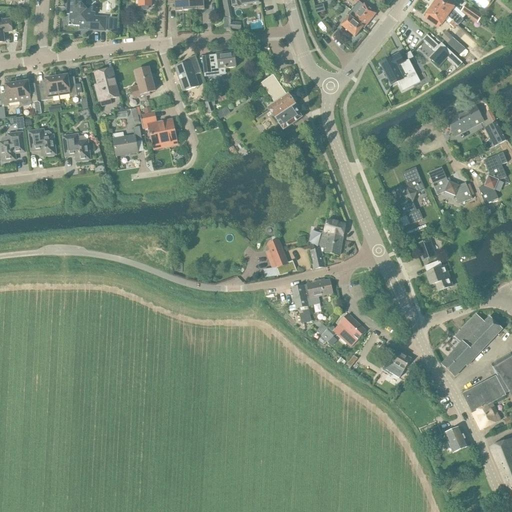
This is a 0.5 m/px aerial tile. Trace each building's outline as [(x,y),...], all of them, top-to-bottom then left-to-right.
[(69,14),(69,21),(69,26),(79,26),(79,29),(105,31),(106,18),(94,17),(94,13),(95,13),(96,2),(84,1),(84,0),(68,0),(67,15),(68,15),(68,13),(69,14)] [(175,0),(175,4),(176,11),(190,11),(189,0),(175,0)] [(189,0),(190,11),(204,10),(203,3),(203,0),(189,0)] [(229,0),(222,0),(226,18),(225,18),(224,18),(224,24),(224,26),(224,29),(230,29),(241,29),(241,23),(231,23),(231,19),(232,19),(229,0)] [(364,28),(376,14),(359,0),(353,0),(357,3),(351,11),(356,15),(353,19),(364,28)] [(454,5),(449,1),(447,0),(437,0),(433,6),(447,16),(454,5)] [(473,0),(485,9),(491,0),(473,0)] [(323,4),(314,7),(316,14),(325,11),(323,4)] [(478,23),(483,16),(466,5),(461,12),(478,23)] [(461,29),(456,25),(457,25),(452,21),(447,16),(433,6),(425,17),(439,27),(444,20),(458,32),(461,29)] [(364,29),(364,28),(353,19),(356,15),(351,11),(348,14),(350,15),(341,26),(355,37),(363,28),(364,29)] [(110,18),(109,31),(117,31),(118,18),(117,18),(117,19),(110,19),(110,18)] [(10,19),(1,21),(1,20),(0,19),(0,42),(4,42),(3,33),(12,31),(10,19)] [(434,51),(439,46),(427,35),(422,40),(434,51)] [(465,49),(453,38),(448,44),(460,54),(465,49)] [(440,67),(450,57),(440,48),(430,59),(440,67)] [(202,57),(204,77),(225,75),(225,69),(236,68),(234,53),(202,57)] [(402,64),(404,63),(399,54),(380,64),(384,73),(402,64)] [(201,73),(199,65),(195,56),(188,58),(190,62),(174,67),(175,68),(183,91),(181,92),(181,93),(199,86),(198,86),(195,75),(201,73)] [(402,64),(384,73),(391,86),(400,81),(404,90),(421,81),(410,60),(404,63),(402,64)] [(155,91),(154,86),(156,85),(154,78),(152,79),(149,68),(135,72),(137,81),(142,80),(143,85),(131,89),(134,98),(146,95),(146,94),(155,91)] [(100,102),(109,100),(119,97),(114,79),(112,69),(95,73),(98,85),(95,86),(100,102)] [(40,89),(41,99),(42,101),(53,100),(53,97),(59,96),(56,74),(54,74),(52,75),(51,76),(49,77),(50,78),(45,79),(46,88),(40,89)] [(56,74),(59,96),(70,94),(70,97),(77,96),(77,94),(82,94),(80,85),(76,85),(75,83),(69,84),(68,76),(63,76),(62,75),(56,74)] [(261,83),(267,91),(276,105),(269,110),(283,130),(302,118),(294,106),(288,96),(288,97),(273,75),(261,83)] [(2,107),(9,106),(9,104),(20,102),(16,80),(14,80),(13,81),(11,82),(10,83),(10,84),(5,85),(7,94),(0,95),(2,107)] [(16,80),(20,102),(20,107),(29,105),(31,103),(34,103),(38,102),(36,89),(29,90),(28,82),(23,82),(23,81),(21,80),(20,80),(18,80),(16,80)] [(215,111),(211,102),(205,104),(208,113),(215,111)] [(217,113),(218,118),(220,119),(230,113),(226,107),(221,110),(217,113)] [(468,111),(456,117),(447,121),(453,133),(455,137),(483,123),(476,108),(469,111),(468,111)] [(136,109),(131,110),(135,125),(140,123),(136,109)] [(151,114),(140,116),(143,131),(148,130),(147,124),(153,122),(151,114)] [(172,121),(166,122),(149,125),(153,147),(177,142),(172,121)] [(497,122),(497,123),(486,128),(490,137),(489,137),(494,148),(507,142),(497,122)] [(113,136),(115,148),(116,158),(117,158),(117,156),(137,153),(137,154),(138,154),(136,142),(142,141),(140,127),(133,128),(134,136),(124,138),(123,133),(113,135),(113,136)] [(28,132),(30,142),(31,152),(38,151),(41,150),(42,157),(56,155),(53,136),(51,136),(51,134),(49,132),(44,133),(43,130),(28,132)] [(22,133),(12,134),(12,137),(3,139),(2,140),(2,142),(0,142),(0,147),(2,162),(16,160),(15,154),(18,153),(18,154),(25,153),(22,133)] [(63,137),(64,147),(65,157),(73,156),(72,156),(75,155),(76,162),(90,160),(88,141),(85,141),(85,139),(83,137),(78,138),(78,135),(63,137)] [(483,186),(478,189),(482,198),(485,204),(498,199),(494,190),(498,181),(507,177),(504,171),(501,166),(507,163),(503,153),(497,155),(493,157),(484,161),(489,174),(484,186),(483,186)] [(410,225),(423,219),(419,210),(416,211),(413,203),(417,193),(425,189),(416,168),(402,173),(407,186),(402,199),(396,201),(403,217),(407,215),(410,225)] [(428,173),(432,183),(437,196),(445,192),(455,196),(459,205),(472,199),(466,183),(459,186),(447,181),(442,168),(428,173)] [(327,221),(324,232),(320,232),(317,250),(321,249),(322,253),(339,256),(343,237),(345,225),(327,221)] [(416,232),(410,234),(412,240),(418,238),(416,232)] [(429,240),(417,245),(423,261),(435,256),(429,240)] [(269,250),(277,268),(288,264),(281,245),(269,250)] [(321,249),(317,250),(310,252),(314,270),(325,267),(322,253),(321,249)] [(440,261),(434,263),(425,267),(427,273),(426,274),(430,286),(435,284),(438,292),(447,288),(452,286),(445,266),(442,267),(440,261)] [(288,264),(277,268),(277,269),(280,277),(297,273),(293,262),(288,264)] [(291,288),(294,298),(295,305),(296,309),(320,304),(318,297),(319,297),(323,296),(333,294),(330,280),(325,281),(324,279),(312,282),(313,284),(307,285),(308,291),(305,291),(304,286),(291,288)] [(312,321),(309,309),(299,311),(302,323),(312,321)] [(461,343),(441,364),(454,377),(465,365),(467,366),(476,356),(482,351),(503,330),(489,316),(484,322),(476,314),(454,336),(461,343)] [(358,340),(359,339),(366,332),(348,315),(336,328),(348,339),(352,334),(358,340)] [(325,341),(327,343),(336,334),(329,328),(321,337),(325,341)] [(388,361),(383,370),(382,371),(388,374),(393,366),(404,372),(406,368),(411,359),(397,350),(390,362),(388,361)] [(354,354),(346,365),(351,369),(359,358),(354,354)] [(472,390),(463,395),(472,413),(472,414),(481,431),(500,421),(491,404),(506,396),(505,395),(509,393),(511,396),(511,395),(511,358),(510,354),(491,366),(498,377),(482,385),(472,390)] [(339,356),(335,361),(343,367),(346,362),(341,358),(339,356)] [(511,415),(503,420),(506,427),(511,423),(511,415)] [(430,441),(442,435),(437,426),(426,432),(430,441)] [(459,428),(450,432),(444,435),(453,454),(468,447),(459,428)] [(511,501),(511,438),(490,448),(511,501)]
